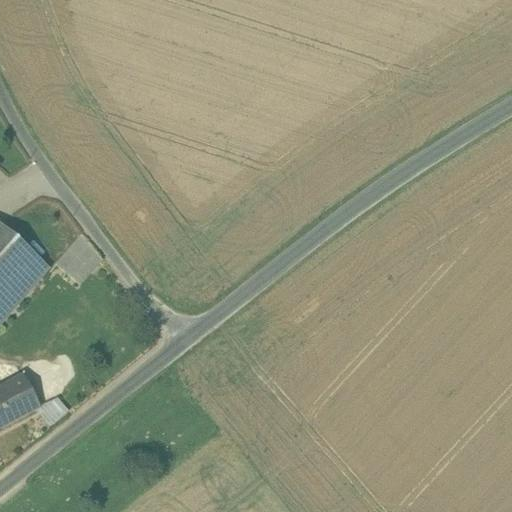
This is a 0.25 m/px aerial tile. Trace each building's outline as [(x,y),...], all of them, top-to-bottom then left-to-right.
[(0,230),(0,304),(37,262),(0,230)] [(81,235),(57,263),(81,284),(101,261),(81,235)] [(22,377),(0,388),(0,411),(12,405),(31,395),(22,377)] [(31,395),(12,405),(19,420),(39,409),(31,395)] [(0,411),(0,429),(19,420),(12,405),(0,411)]
